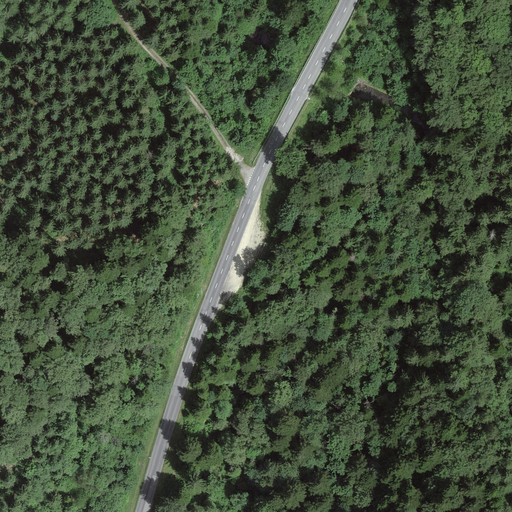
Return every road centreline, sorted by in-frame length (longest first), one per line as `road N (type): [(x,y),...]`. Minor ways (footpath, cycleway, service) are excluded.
road 1 (tertiary): [(349,0),(256,183),(184,372),(144,511)]
road 2 (track): [(256,183),(114,0)]
